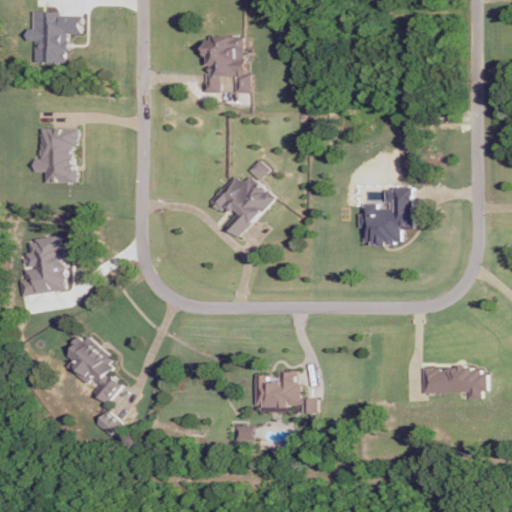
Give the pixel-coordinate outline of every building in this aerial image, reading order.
[(37,60),(69,60),(69,32),(85,32),(85,14),(63,14),(63,10),(35,10),(35,26),(29,26),(29,39),(37,39),(37,60)] [(247,35),(209,35),(209,57),(209,90),(223,90),(223,74),(237,74),(237,90),(253,90),(253,71),(247,71),(247,35)] [(78,181),(78,144),(81,144),(81,126),(44,126),(44,157),(38,157),(38,170),(48,170),(48,181),(78,181)] [(261,178),(271,167),(260,157),(250,168),(261,178)] [(239,234),(276,197),(252,173),(244,181),(237,174),(212,199),(222,210),(228,204),(237,213),(228,223),(239,234)] [(415,185),(388,186),(389,206),(379,206),(379,201),(363,202),(364,225),(365,225),(365,243),(403,242),(403,225),(416,225),(415,185)] [(71,288),(65,234),(29,238),(32,266),(27,267),(28,276),(23,277),(24,293),(71,288)] [(110,401),(126,382),(113,371),(122,360),(90,335),(87,339),(83,335),(69,352),(75,357),(70,364),(91,381),(95,376),(103,382),(97,391),(110,401)] [(426,390),(470,391),(469,397),(483,397),(483,390),(489,390),(489,371),(482,371),(482,366),(426,365),(426,390)] [(110,409),(99,421),(121,442),(132,430),(110,409)] [(256,438),(256,424),(238,424),(237,438),(256,438)]
